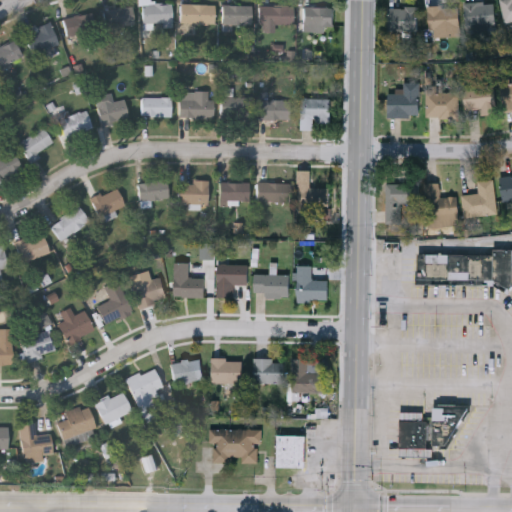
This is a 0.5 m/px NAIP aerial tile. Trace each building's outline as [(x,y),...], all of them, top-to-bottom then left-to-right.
[(501,0),(511,0),(511,19),(505,21),(501,0)] [(171,26),(141,26),(141,1),(149,1),(149,3),(171,3),(171,26)] [(494,1),(494,25),(465,25),(465,1),(494,1)] [(214,22),(179,22),(179,3),(214,3),(214,22)] [(251,24),(221,24),(221,5),(251,5),(251,24)] [(259,23),(259,5),(292,5),(292,23),(259,23)] [(428,5),(459,5),(459,35),(428,35),(428,5)] [(133,24),(105,26),(103,8),(132,6),(133,24)] [(417,30),(388,30),(388,6),(417,6),(417,30)] [(303,31),(303,7),(332,7),(332,31),(303,31)] [(95,28),(67,36),(62,19),(91,11),(95,28)] [(58,43),(31,54),(23,33),(50,22),(58,43)] [(0,45),(12,38),(22,55),(0,67),(0,45)] [(511,80),(511,76),(511,75),(511,106),(504,108),(500,82),(511,80)] [(387,91),(403,91),(403,81),(419,81),(419,115),(387,115),(387,91)] [(480,107),(463,107),(463,84),(494,84),(494,113),(480,113),(480,107)] [(425,116),(425,88),(458,88),(458,116),(425,116)] [(230,89),(230,96),(248,96),(248,116),(222,116),(222,89),(230,89)] [(211,117),(178,117),(178,91),(211,91),(211,117)] [(141,115),(141,96),(170,96),(170,115),(141,115)] [(329,96),(329,118),(301,118),(301,96),(329,96)] [(100,124),(96,104),(124,99),(128,119),(100,124)] [(259,118),(259,99),(289,99),(289,118),(259,118)] [(62,138),(55,119),(85,108),(91,127),(62,138)] [(53,142),(29,159),(17,143),(42,126),(53,142)] [(21,168),(0,178),(0,158),(13,151),(21,168)] [(511,198),(502,198),(501,174),(511,173),(511,198)] [(496,213),(464,216),(462,193),(478,191),(477,179),(493,178),(496,213)] [(138,199),(138,180),(167,180),(167,199),(138,199)] [(178,203),(178,181),(207,181),(207,203),(178,203)] [(290,201),(256,201),(256,181),(290,182),(290,201)] [(310,181),(310,186),(328,186),(328,206),(298,206),(298,181),(310,181)] [(424,181),(439,181),(439,195),(457,195),(458,226),(425,226),(424,181)] [(248,200),(218,200),(218,182),(248,182),(248,200)] [(386,221),(385,185),(418,184),(418,211),(405,211),(405,221),(386,221)] [(124,203),(100,217),(91,199),(114,186),(124,203)] [(89,220),(61,241),(50,226),(77,205),(89,220)] [(18,237),(46,237),(46,257),(18,257),(18,237)] [(419,253),(418,281),(494,282),(508,292),(511,284),(511,248),(494,248),(494,254),(419,253)] [(173,294),(174,260),(188,260),(188,275),(204,276),(204,295),(173,294)] [(248,262),(248,283),(233,283),(233,295),(217,295),(217,262),(248,262)] [(297,297),(297,263),(312,263),(312,278),(328,278),(328,297),(297,297)] [(144,280),(160,275),(167,298),(138,306),(130,276),(142,272),(144,280)] [(264,295),(264,291),(254,291),(254,272),(289,272),(289,295),(264,295)] [(132,311),(105,322),(96,305),(110,299),(103,285),(118,279),(132,311)] [(57,322),(83,309),(94,330),(68,342),(57,322)] [(54,351),(25,358),(20,336),(49,329),(54,351)] [(290,356),(308,357),(308,369),(320,369),(320,390),(290,390),(290,356)] [(202,379),(172,382),(170,360),(200,357),(202,379)] [(211,357),(242,357),(242,380),(211,380),(211,357)] [(283,381),(254,381),(254,357),(283,357),(283,381)] [(160,416),(144,423),(126,377),(153,366),(161,385),(149,390),(160,416)] [(95,401),(122,390),(131,411),(104,422),(95,401)] [(432,444),(433,402),(471,403),(471,406),(448,444),(432,444)] [(66,419),(65,408),(89,405),(93,430),(60,435),(58,420),(66,419)] [(399,418),(399,446),(426,446),(426,418),(399,418)] [(50,433),(52,456),(22,459),(19,423),(34,421),(35,434),(50,433)] [(0,450),(8,451),(8,427),(0,427),(0,450)] [(260,461),(211,461),(211,428),(260,428),(260,461)] [(278,434),(305,434),(305,466),(278,466),(278,434)]
